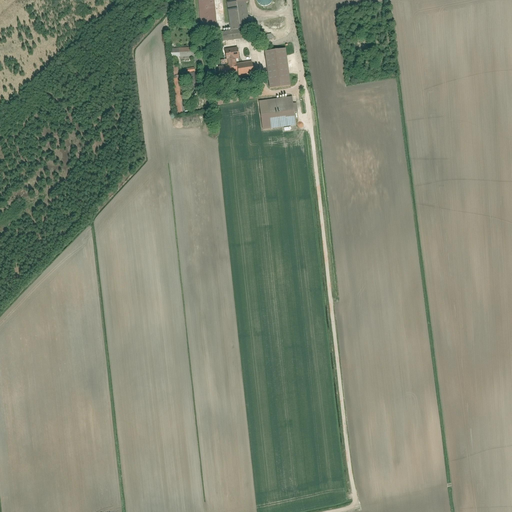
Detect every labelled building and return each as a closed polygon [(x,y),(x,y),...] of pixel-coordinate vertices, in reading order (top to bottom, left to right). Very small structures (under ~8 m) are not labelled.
[(217,28),(214,0),(198,0),(201,30),(217,28)] [(249,2),(248,0),(226,0),(231,31),(220,32),(222,42),(247,39),(245,26),(249,25),(246,3),(249,2)] [(194,57),(193,48),(171,49),(171,59),(194,57)] [(239,59),(237,48),(224,50),(226,62),(227,62),(228,66),(218,67),(220,79),(231,77),(230,73),(239,71),(240,78),(254,75),(252,62),(236,65),(236,60),(239,59)] [(291,87),(286,50),(265,53),(270,90),(291,87)] [(198,90),(195,73),(185,74),(188,92),(198,90)] [(185,115),(180,76),(172,77),(177,116),(185,115)] [(292,97),(259,102),(263,131),(297,127),(295,113),(298,113),(297,104),(293,104),(292,97)]
